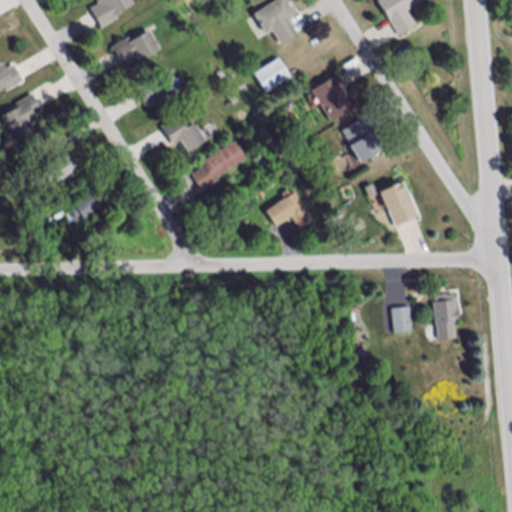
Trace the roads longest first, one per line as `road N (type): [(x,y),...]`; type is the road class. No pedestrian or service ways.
road 1 (residential): [(498,263),(0,270)]
road 2 (secondary): [(477,0),(511,417)]
road 3 (residential): [(196,268),(33,0)]
road 4 (residential): [(496,231),(473,212),(337,0)]
